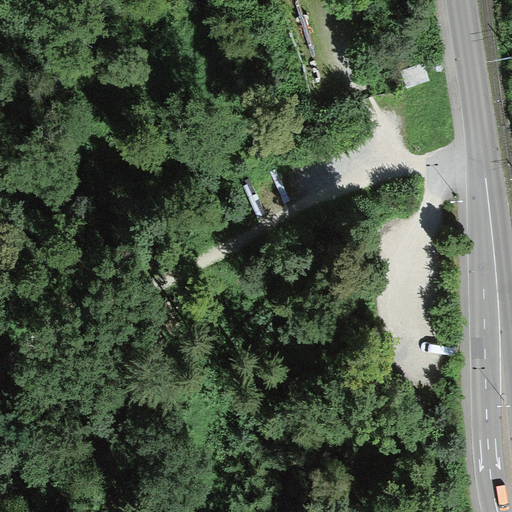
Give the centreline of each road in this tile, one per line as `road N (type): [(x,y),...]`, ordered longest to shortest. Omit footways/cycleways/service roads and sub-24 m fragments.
road 1 (secondary): [(511,510),(488,214),(460,0)]
road 2 (track): [(340,179),(242,240),(79,307),(0,377)]
